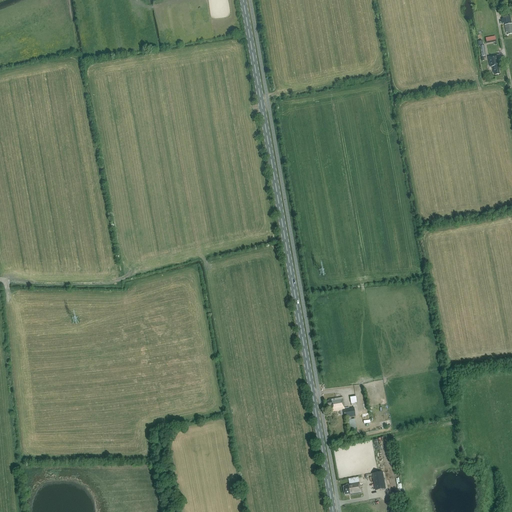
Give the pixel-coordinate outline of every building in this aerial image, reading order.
[(511,32),(511,27),(510,16),(502,17),(502,19),(501,19),(502,24),(504,23),(506,33),(507,33),(508,35),(511,33),(511,32)] [(497,56),(488,57),(489,66),(492,65),(492,67),(493,73),(494,73),(495,75),(499,74),(498,69),(499,69),(497,56)] [(343,408),(342,397),(328,400),(328,401),(325,401),(326,406),(330,406),(331,412),(342,410),(343,418),(354,416),(353,408),(348,409),(348,408),(343,408)] [(357,431),(355,419),(347,420),(349,432),(357,431)] [(381,472),(372,474),(375,490),(384,488),(381,472)] [(360,493),(358,482),(345,485),(346,486),(342,487),(344,495),(350,494),(350,495),(360,493)]
